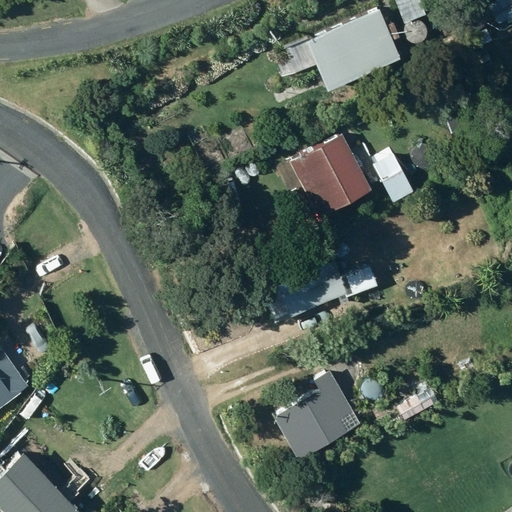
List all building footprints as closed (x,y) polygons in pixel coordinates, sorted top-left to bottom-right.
[(385,0),(399,25),(420,14),(412,0),(385,0)] [(511,0),(481,0),(476,3),(490,29),(497,25),(501,31),(511,24),(511,0)] [(321,94),(394,62),(385,42),(394,38),(389,24),(379,28),(372,12),(299,44),(321,94)] [(366,191),(337,136),(285,163),(314,218),(366,191)] [(400,162),(382,172),(395,194),(413,184),(400,162)] [(375,287),(363,258),(333,270),(331,263),(272,287),(285,319),(341,296),(342,300),(375,287)] [(43,342),(29,326),(16,337),(39,363),(56,348),(48,338),(43,342)] [(0,390),(23,375),(12,359),(17,355),(9,342),(3,346),(0,340),(0,390)] [(270,418),(292,459),(342,432),(336,420),(348,415),(326,375),(313,382),(319,393),(270,418)] [(398,400),(393,403),(402,416),(434,393),(425,381),(415,388),(410,380),(393,392),(398,400)] [(62,511),(79,496),(19,434),(0,452),(0,493),(18,511),(62,511)] [(308,468),(320,485),(339,472),(326,455),(308,468)]
